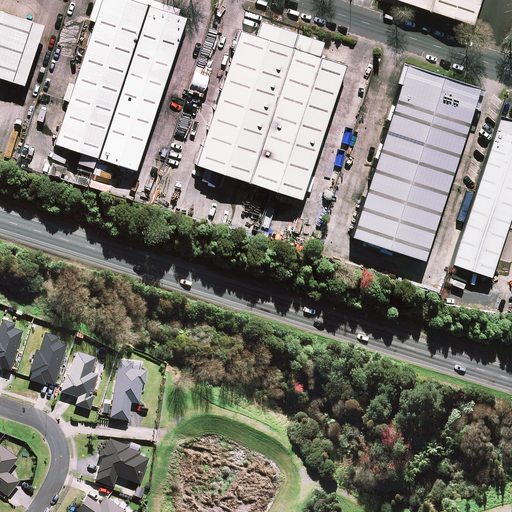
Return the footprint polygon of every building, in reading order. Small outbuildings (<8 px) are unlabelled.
[(102,0),(56,141),(132,166),(183,12),(146,0),(102,0)] [(429,0),(390,0),(425,12),(429,0)] [(429,0),(425,12),(467,26),(475,0),(429,0)] [(40,17),(0,5),(0,78),(20,84),(40,17)] [(255,35),(239,30),(196,162),(298,195),(341,63),(317,55),(322,40),(259,20),(255,35)] [(475,88),(403,64),(346,236),(419,260),(475,88)] [(211,72),(196,67),(187,93),(201,98),(211,72)] [(511,196),(511,114),(501,111),(452,261),(487,272),(511,196)] [(450,263),(444,261),(434,290),(440,292),(450,263)] [(13,324),(2,320),(0,325),(0,369),(9,372),(22,331),(12,328),(13,324)] [(29,380),(44,385),(45,382),(53,385),(66,345),(55,341),(56,337),(45,333),(39,350),(37,349),(30,369),(32,370),(29,380)] [(95,358),(77,352),(69,375),(66,374),(61,391),(78,397),(75,405),(89,409),(93,396),(91,395),(97,375),(90,373),(95,358)] [(131,363),(118,361),(109,418),(128,420),(130,402),(139,404),(142,384),(144,384),(146,371),(130,369),(131,363)] [(107,442),(105,442),(103,448),(101,447),(97,458),(102,459),(94,481),(112,487),(116,476),(139,484),(148,458),(139,455),(140,452),(128,448),(129,446),(109,439),(107,442)] [(17,459),(0,445),(0,490),(8,496),(19,481),(7,472),(17,459)] [(145,489),(138,486),(133,497),(140,500),(145,489)] [(121,511),(123,510),(105,497),(99,505),(87,497),(76,511),(78,511),(121,511)]
